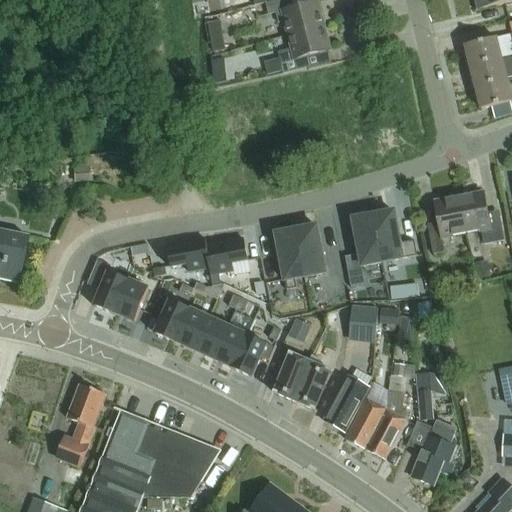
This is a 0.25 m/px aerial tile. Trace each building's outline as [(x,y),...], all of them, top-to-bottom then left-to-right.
[(285,0),(267,5),(266,5),(269,17),(276,15),(279,25),(285,23),(288,37),(324,28),(318,3),(293,10),(290,0),(285,0)] [(511,0),(472,0),(475,12),(511,3),(511,0)] [(220,22),(208,24),(211,39),(223,37),(220,22)] [(292,50),(278,54),(284,76),(308,69),(306,59),(330,53),(324,28),(288,37),(292,50)] [(496,40),(465,47),(471,69),(502,61),(496,40)] [(502,61),(471,69),(476,90),(507,82),(502,61)] [(225,75),(213,76),(214,85),(226,82),(225,75)] [(511,101),(507,82),(476,90),(481,112),(511,103),(511,101)] [(88,168),(72,169),(73,184),(90,183),(88,168)] [(505,242),(499,212),(488,214),(484,194),(459,199),(466,236),(481,233),(484,246),(505,242)] [(443,240),(466,236),(459,199),(435,203),(438,224),(427,226),(433,256),(445,254),(443,240)] [(394,213),(374,217),(383,264),(404,260),(417,257),(414,243),(400,245),(394,213)] [(360,256),(345,259),(351,290),(366,287),(362,268),(383,264),(374,217),(354,221),(360,256)] [(317,228),(297,232),(305,278),(325,274),(317,228)] [(0,282),(18,286),(28,238),(0,232),(0,282)] [(297,232),(277,236),(287,292),(297,290),(295,280),(305,278),(297,232)] [(245,240),(207,247),(211,269),(210,269),(211,276),(213,276),(219,275),(234,272),(233,265),(249,262),(245,240)] [(206,241),(167,248),(171,269),(187,266),(188,273),(210,269),(211,269),(207,247),(206,241)] [(139,251),(131,252),(133,264),(141,262),(139,251)] [(476,281),(489,278),(486,262),(473,265),(476,281)] [(100,263),(91,285),(103,290),(109,274),(110,275),(113,268),(100,263)] [(165,267),(153,269),(154,277),(166,275),(165,267)] [(261,267),(250,269),(252,277),(263,275),(261,267)] [(103,290),(95,308),(115,317),(116,315),(129,282),(110,275),(109,274),(103,290)] [(213,276),(211,276),(214,289),(221,287),(219,275),(213,276)] [(129,282),(116,315),(136,323),(149,290),(129,282)] [(197,285),(194,291),(217,301),(224,287),(221,287),(214,289),(208,290),(197,285)] [(183,286),(179,293),(190,298),(194,291),(183,286)] [(403,287),(390,288),(392,302),(404,300),(403,287)] [(234,296),(229,307),(237,311),(242,300),(234,296)] [(242,300),(237,311),(243,314),(248,303),(242,300)] [(176,345),(191,311),(171,302),(156,336),(176,345)] [(376,308),(352,307),(349,341),(374,343),(376,308)] [(398,327),(399,312),(381,310),(380,325),(398,327)] [(196,352),(210,319),(191,311),(176,345),(177,345),(178,344),(196,352)] [(309,349),(319,323),(300,315),(289,341),(309,349)] [(400,318),(396,347),(410,349),(413,321),(410,321),(411,319),(400,318)] [(215,361),(230,328),(210,319),(196,352),(215,361)] [(234,370),(249,336),(230,328),(215,361),(233,369),(232,370),(234,370)] [(274,328),(269,339),(276,343),(282,332),(274,328)] [(271,361),(276,348),(269,345),(249,336),(234,370),(254,379),(263,358),(271,361)] [(310,364),(290,356),(274,395),(293,403),(296,394),(298,394),(310,364)] [(314,411),(330,372),(318,367),(321,361),(312,358),(310,364),(298,394),(296,394),(293,403),(314,411)] [(395,366),(394,378),(404,378),(405,367),(395,366)] [(417,376),(418,392),(432,391),(435,391),(434,374),(417,376)] [(369,390),(347,381),(324,423),(345,435),(369,390)] [(81,469),(88,450),(96,429),(94,429),(107,397),(81,387),(68,420),(80,425),(72,444),(65,441),(58,460),(81,469)] [(434,421),(432,391),(418,392),(420,422),(434,421)] [(366,451),(385,461),(406,422),(405,421),(408,415),(405,414),(406,412),(402,409),(404,397),(390,395),(388,412),(387,411),(366,451)] [(387,411),(368,401),(346,440),(366,451),(387,411)] [(112,439),(82,511),(137,511),(143,499),(191,499),(220,453),(168,432),(167,435),(150,429),(151,425),(122,414),(115,431),(111,430),(108,438),(112,439)] [(451,447),(457,430),(437,422),(430,438),(428,437),(412,479),(434,488),(440,472),(448,476),(452,465),(449,464),(455,448),(451,447)] [(511,436),(504,436),(503,454),(511,454),(511,436)] [(461,479),(461,480),(462,482),(463,484),(465,485),(466,485),(468,484),(469,484),(470,483),(470,482),(471,480),(471,479),(470,478),(469,477),(468,476),(467,475),(465,475),(463,476),(462,477),(461,479)] [(480,511),(509,511),(511,509),(511,490),(503,482),(491,495),(494,497),(480,511)] [(245,511),(305,511),(271,486),(251,511),(246,511),(245,511)] [(67,511),(35,499),(30,511),(67,511)]
